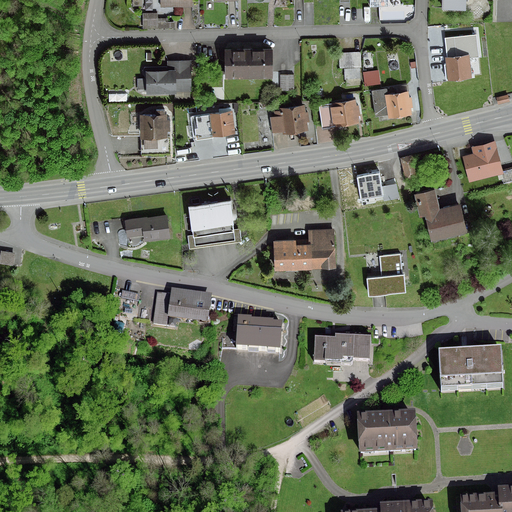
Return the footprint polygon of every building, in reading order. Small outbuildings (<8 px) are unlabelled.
[(441,0),(441,8),(464,9),(464,0),(441,0)] [(144,25),(144,28),(162,28),(161,21),(153,21),(153,13),(139,13),(139,25),(144,25)] [(448,71),(448,77),(468,75),(466,56),(476,55),(474,35),(454,37),(456,57),(446,58),(447,64),(444,64),(444,72),(448,71)] [(271,49),(224,50),(224,75),(271,75),(271,49)] [(359,52),(338,53),(338,67),(360,67),(359,52)] [(143,74),(146,76),(146,92),(147,93),(151,93),(152,91),(174,91),(174,81),(181,81),(181,91),(190,90),(189,60),(167,61),(167,70),(151,71),(148,68),(144,68),(143,70),(143,74)] [(358,68),(344,69),(345,78),(358,77),(358,68)] [(293,75),(279,75),(279,91),(293,90),(293,75)] [(389,112),(389,115),(408,112),(408,106),(411,106),(409,97),(406,97),(405,92),(386,95),(386,98),(379,99),(381,114),(389,112)] [(336,123),(356,120),(355,114),(358,114),(357,105),(353,106),(353,100),(333,104),(320,106),(323,125),(336,123)] [(281,109),(281,110),(274,111),(274,117),(270,117),(272,131),(276,130),(276,132),(304,128),(304,121),(308,120),(306,112),(302,113),(301,106),(281,109)] [(212,134),(232,131),(229,111),(226,111),(225,108),(222,109),(223,112),(209,114),(209,116),(203,116),(205,133),(211,132),(212,134)] [(141,136),(143,136),(144,155),(169,154),(169,136),(164,136),(164,129),(168,129),(167,120),(164,120),(163,109),(155,109),(155,114),(141,115),(141,136)] [(480,153),(464,157),(469,179),(500,172),(493,143),(479,146),(480,153)] [(411,155),(400,158),(405,178),(416,176),(411,155)] [(378,172),(356,175),(359,194),(369,193),(370,196),(381,194),(378,172)] [(431,238),(464,230),(458,207),(449,209),(448,206),(442,207),(443,211),(437,212),(431,189),(415,193),(421,214),(425,213),(431,238)] [(192,234),(187,235),(189,245),(196,244),(195,235),(233,230),(231,219),(234,219),(233,210),(230,210),(228,200),(188,205),(192,234)] [(144,238),(168,235),(165,216),(146,219),(146,217),(124,220),(126,235),(127,235),(127,231),(143,229),(144,238)] [(294,245),(294,240),(273,241),(274,267),(284,267),(284,271),(298,271),(298,266),(334,265),(332,231),(308,232),(308,244),(294,245)] [(0,252),(0,262),(11,264),(13,254),(0,252)] [(382,273),(371,274),(373,293),(407,290),(405,270),(402,271),(400,254),(381,256),(382,273)] [(169,316),(205,321),(208,302),(157,295),(153,325),(168,327),(169,316)] [(222,334),(221,349),(278,353),(280,326),(271,325),(271,323),(249,322),(249,320),(238,319),(237,335),(222,334)] [(335,338),(314,337),(313,363),(341,365),(341,361),(368,362),(370,337),(335,335),(335,338)] [(505,355),(442,359),(444,395),(507,391),(505,355)] [(412,418),(358,421),(360,449),(414,446),(412,418)] [(460,511),(511,511),(511,493),(498,495),(499,501),(460,503),(460,511)]
